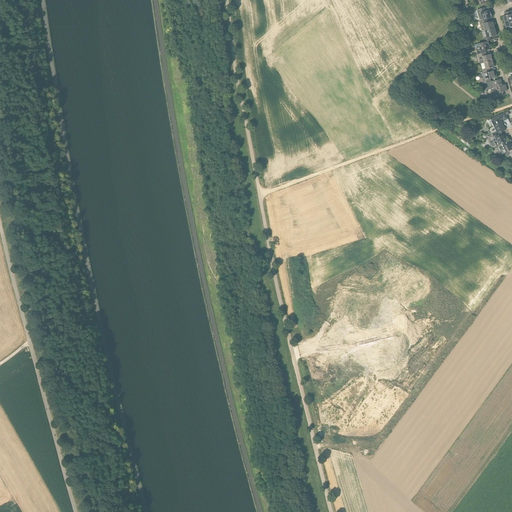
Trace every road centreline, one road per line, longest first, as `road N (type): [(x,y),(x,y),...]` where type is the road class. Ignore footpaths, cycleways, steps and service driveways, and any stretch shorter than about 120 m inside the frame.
road 1 (unclassified): [(223,0),(273,279),(330,511)]
road 2 (track): [(490,112),(257,196)]
road 3 (unclassified): [(74,511),(28,343)]
road 4 (unclassified): [(28,343),(0,224)]
